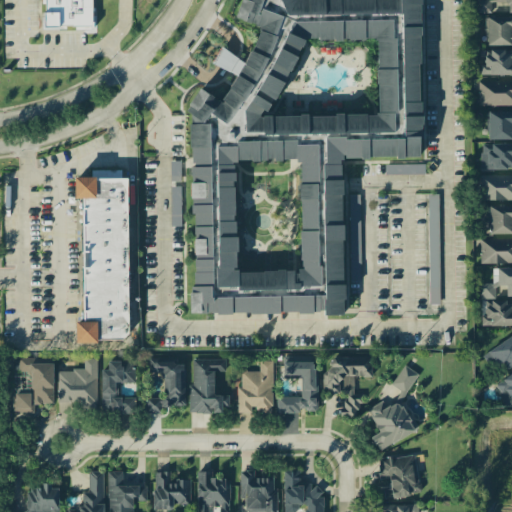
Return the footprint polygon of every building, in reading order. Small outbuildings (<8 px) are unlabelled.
[(44,0),(44,28),(74,27),(74,30),(91,29),(90,0),(44,0)] [(246,0),(245,3),(240,15),(263,27),(242,67),(223,98),(203,86),(190,108),(193,311),(348,313),(345,158),(425,159),(422,0),(246,0)] [(511,0),(476,0),(477,13),(491,12),(491,2),(507,1),(507,12),(511,12),(511,0)] [(487,45),(511,44),(511,16),(487,17),(487,45)] [(511,75),(511,67),(511,49),(480,49),(479,74),(511,75)] [(511,80),(478,80),(478,105),(511,105),(511,80)] [(511,110),(488,111),(488,139),(511,138),(511,110)] [(511,143),(481,143),(480,169),(511,169),(511,143)] [(424,164),(385,164),(385,173),(424,173),(424,164)] [(511,174),(478,175),(479,200),(511,199),(511,174)] [(83,322),(75,322),(75,341),(128,341),(126,177),(74,178),(74,198),(81,198),(83,322)] [(428,194),(427,304),(438,304),(438,194),(428,194)] [(349,279),(359,279),(360,205),(350,205),(349,279)] [(489,206),(511,206),(511,232),(489,233),(489,206)] [(478,238),(511,236),(511,262),(479,263),(478,238)] [(496,267),(511,266),(511,295),(505,296),(505,294),(497,295),(495,292),(495,291),(494,291),(494,294),(492,296),(487,296),(486,298),(479,298),(479,283),(491,283),(497,281),(496,267)] [(511,300),(490,300),(490,307),(482,306),(482,325),(511,325),(511,300)] [(371,376),(370,356),(323,359),(325,392),(344,392),(345,406),(339,407),(339,417),(359,416),(358,394),(353,394),(353,377),(371,376)] [(317,410),(316,368),(312,368),(312,357),(299,357),(299,361),(282,361),(282,376),(301,376),(302,397),(276,397),(276,413),(298,413),(298,410),(317,410)] [(52,404),(53,358),(18,358),(18,371),(28,371),(27,392),(13,392),(13,412),(34,413),(34,404),(52,404)] [(96,359),(83,359),(83,370),(57,370),(56,402),(79,402),(78,408),(96,409),(96,359)] [(188,411),(228,412),(229,395),(213,395),(213,371),(224,371),(225,359),(192,359),(191,384),(188,384),(188,411)] [(272,360),(258,360),(258,371),(238,371),(238,412),(251,412),(251,408),(260,408),(260,414),(272,414),(272,360)] [(100,370),(101,412),(134,412),(134,397),(117,397),(117,383),(134,382),(134,361),(107,361),(107,370),(100,370)] [(184,406),(185,361),(148,361),(148,372),(162,372),(162,398),(145,398),(145,413),(161,413),(161,406),(184,406)] [(378,451),(418,429),(413,420),(408,417),(400,403),(417,373),(403,365),(391,385),(399,390),(391,405),(382,400),(366,409),(378,432),(370,436),(378,451)] [(502,403),(511,399),(511,372),(493,381),(502,403)] [(378,457),(379,479),(389,479),(390,489),(383,489),(383,497),(417,496),(416,455),(378,457)] [(239,499),(246,499),(245,511),(275,511),(276,487),(273,487),(273,478),(253,477),(253,471),(239,470),(239,499)] [(323,511),(323,496),(319,496),(319,485),(299,485),(299,470),(283,470),(282,511),(296,511),(296,505),(304,505),(304,511),(323,511)] [(102,511),(103,471),(88,471),(87,491),(81,491),(81,509),(63,509),(62,511),(102,511)] [(108,471),(107,511),(132,511),(133,501),(146,501),(146,485),(122,485),(122,471),(108,471)] [(228,511),(229,479),(213,478),(213,471),(197,471),(196,511),(208,511),(209,506),(219,506),(218,511),(228,511)] [(189,479),(171,479),(171,472),(153,472),(154,510),(173,509),(173,505),(190,504),(189,479)] [(57,511),(58,485),(41,485),(41,489),(25,489),(26,511),(10,511),(57,511)]
